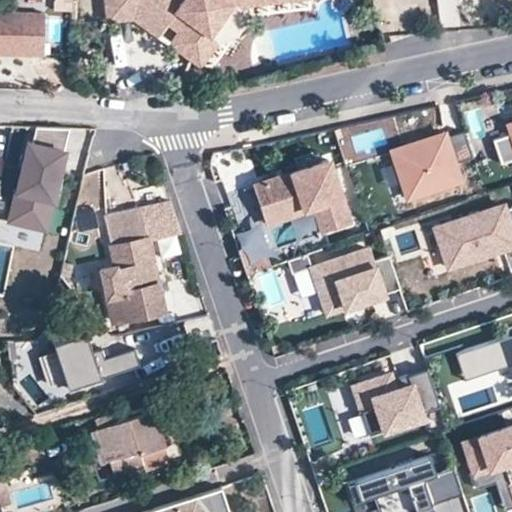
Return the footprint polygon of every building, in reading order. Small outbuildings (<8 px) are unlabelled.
[(72,0),(55,0),(54,1),(54,11),(73,11),(72,0)] [(106,0),(107,34),(131,32),(144,38),(150,24),(163,30),(169,17),(183,24),(188,13),(205,21),(214,0),(106,0)] [(194,62),(224,0),(214,0),(205,21),(187,59),(194,62)] [(0,6),(0,49),(42,51),(44,9),(0,6)] [(187,59),(205,21),(188,13),(183,24),(177,36),(170,51),(187,59)] [(169,17),(163,30),(177,36),(183,24),(169,17)] [(511,121),(508,123),(511,133),(493,139),(501,164),(511,159),(511,121)] [(25,152),(20,152),(2,231),(39,240),(62,133),(29,132),(25,152)] [(473,158),(464,132),(445,139),(444,134),(392,152),(408,199),(460,181),(454,165),(473,158)] [(293,160),(297,171),(321,163),(317,152),(293,160)] [(223,191),(242,187),(235,153),(216,157),(223,191)] [(322,233),(349,224),(328,160),(321,163),(297,171),(252,186),(262,215),(302,201),(313,206),(314,207),(322,233)] [(265,224),(314,207),(313,206),(302,201),(262,215),(265,224)] [(115,335),(166,324),(149,241),(176,235),(165,205),(101,218),(115,280),(104,283),(115,335)] [(511,206),(505,209),(503,205),(435,228),(448,268),(511,246),(511,206)] [(238,250),(246,274),(271,266),(267,254),(254,258),(250,246),(238,250)] [(400,288),(389,255),(372,261),(368,248),(311,268),(327,313),(371,298),(370,293),(380,290),(382,295),(400,288)] [(306,262),(291,266),(297,290),(311,287),(306,262)] [(370,293),(371,298),(382,295),(380,290),(370,293)] [(64,390),(136,367),(131,349),(101,359),(98,350),(89,353),(83,334),(50,345),(52,352),(38,357),(48,387),(62,382),(64,390)] [(511,335),(456,354),(465,380),(511,364),(511,335)] [(440,407),(427,369),(407,376),(410,384),(395,389),(392,381),(390,374),(353,387),(358,403),(367,400),(370,409),(361,412),(370,436),(423,418),(421,414),(440,407)] [(410,384),(407,376),(392,381),(395,389),(410,384)] [(358,403),(361,412),(370,409),(367,400),(358,403)] [(160,449),(163,447),(153,415),(96,433),(105,463),(136,452),(142,473),(166,467),(160,449)] [(0,451),(23,444),(16,421),(0,426),(0,451)] [(511,425),(463,442),(474,474),(503,464),(511,489),(511,425)] [(407,511),(462,493),(453,467),(436,473),(430,455),(347,483),(354,502),(375,495),(380,511),(407,511)] [(511,489),(503,464),(474,474),(479,490),(496,484),(505,511),(511,508),(511,489)] [(322,472),(314,475),(318,486),(326,484),(322,472)] [(226,511),(218,487),(144,511),(226,511)]
